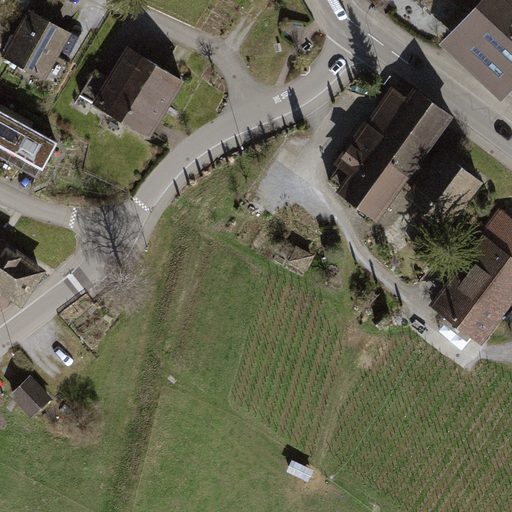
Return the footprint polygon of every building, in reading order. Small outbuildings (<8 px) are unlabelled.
[(511,0),(475,0),(437,43),(502,101),(511,89),(511,0)] [(29,8),(2,56),(45,79),(71,32),(29,8)] [(125,43),(90,100),(150,134),(185,78),(125,43)] [(390,85),(324,180),(378,219),(453,115),(414,87),(408,96),(390,85)] [(0,137),(13,114),(0,106),(0,137)] [(58,139),(13,114),(0,137),(0,154),(38,177),(58,139)] [(442,147),(408,193),(449,224),(485,178),(442,147)] [(511,215),(501,207),(430,303),(483,341),(511,302),(511,215)] [(0,235),(0,291),(22,305),(48,267),(0,235)] [(30,372),(10,392),(33,415),(53,394),(30,372)]
